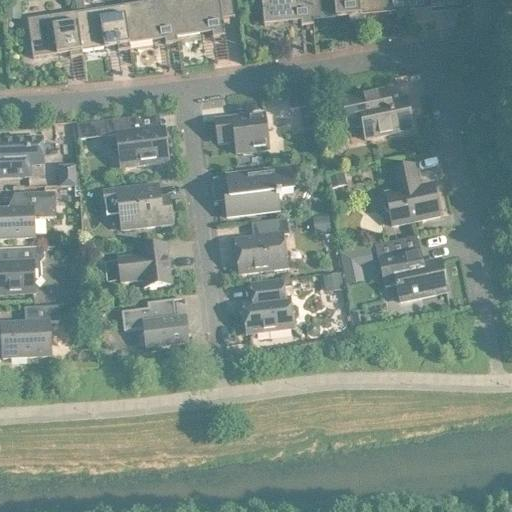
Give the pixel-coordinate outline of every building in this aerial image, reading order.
[(172,0),(168,0),(125,7),(131,45),(166,40),(167,45),(180,43),(179,38),(178,38),(172,0)] [(233,0),(172,0),(178,38),(179,38),(214,33),(215,38),(227,36),(224,19),(236,18),(233,0)] [(314,20),(312,0),(263,0),(266,25),(303,21),(303,26),(316,25),(315,20),(314,20)] [(360,0),(312,0),(314,20),(315,20),(350,17),(351,22),(363,21),(363,16),(362,16),(360,0)] [(408,0),(360,0),(362,16),(363,16),(398,13),(399,18),(411,17),(411,12),(410,12),(408,0)] [(457,0),(408,0),(410,12),(411,12),(446,8),(446,13),(459,12),(458,8),(457,0)] [(470,7),(469,0),(457,0),(458,8),(470,7)] [(125,7),(77,13),(83,52),(84,52),(119,47),(120,52),(132,50),(131,45),(125,7)] [(83,52),(77,13),(29,21),(35,59),(72,54),(72,59),(85,57),(84,52),(83,52)] [(380,106),(377,93),(344,100),(349,128),(364,125),(367,141),(414,131),(408,100),(380,106)] [(316,107),(314,95),(290,98),(292,110),(316,107)] [(217,121),(220,144),(237,142),(238,154),(270,150),(266,115),(217,121)] [(143,118),(108,122),(110,137),(118,136),(122,169),(170,163),(166,129),(145,132),(143,118)] [(0,140),(0,175),(0,180),(33,179),(32,158),(45,158),(44,138),(0,140)] [(61,167),(62,187),(78,186),(77,167),(61,167)] [(420,180),(417,167),(392,172),(396,193),(388,195),(388,198),(386,202),(385,206),(387,210),(392,213),(394,227),(441,217),(434,185),(419,188),(417,180),(420,180)] [(238,173),(240,192),(239,194),(238,196),(238,198),(237,199),(237,201),(227,202),(229,218),(260,214),(260,216),(268,215),(270,214),(273,213),(274,212),(281,212),(281,210),(280,210),(279,200),(283,199),(283,196),(285,196),(286,195),(289,194),(290,192),(292,190),(292,189),(293,187),(293,186),(294,186),(292,170),(269,173),(269,169),(238,173)] [(345,171),(330,174),(333,188),(348,185),(345,171)] [(121,209),(124,231),(174,225),(172,207),(162,208),(159,186),(106,193),(108,211),(121,209)] [(0,240),(37,238),(36,219),(58,218),(57,194),(16,195),(17,209),(0,210),(0,240)] [(330,216),(318,217),(320,234),(332,233),(330,216)] [(236,241),(241,276),(289,270),(285,237),(291,236),(289,220),(259,224),(260,235),(258,238),(236,241)] [(80,246),(71,247),(71,256),(81,255),(80,246)] [(145,281),(146,289),(173,285),(169,246),(141,249),(142,257),(120,259),(123,284),(145,281)] [(42,264),(46,259),(46,248),(13,250),(13,261),(10,264),(0,264),(0,295),(37,293),(37,285),(43,278),(42,264)] [(370,250),(342,255),(345,270),(373,265),(370,250)] [(398,285),(402,303),(448,293),(442,261),(423,265),(420,263),(417,264),(415,253),(381,260),(387,288),(398,285)] [(342,275),(324,278),(327,293),(345,290),(342,275)] [(258,304),(245,305),(249,335),(295,329),(294,321),(298,321),(301,317),(300,309),(296,307),(292,307),(291,299),(287,300),(284,281),(259,284),(261,299),(258,304)] [(146,330),(149,348),(152,348),(153,353),(162,352),(161,347),(189,343),(188,337),(192,336),(189,319),(174,321),(174,317),(177,317),(175,301),(149,305),(149,310),(123,313),(125,332),(146,330)] [(27,323),(3,324),(4,360),(53,357),(51,323),(61,323),(60,307),(26,309),(27,323)] [(359,314),(352,315),(354,327),(361,326),(359,314)]
